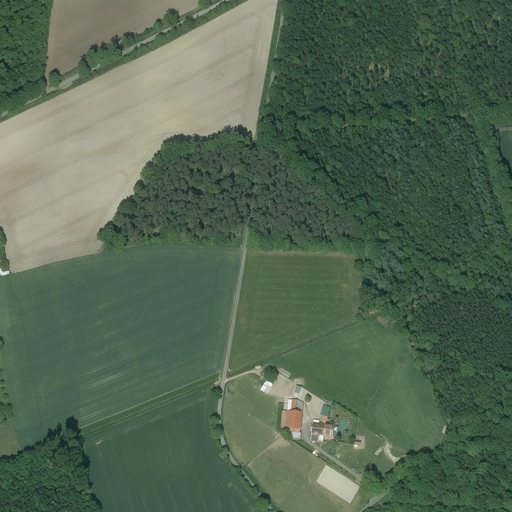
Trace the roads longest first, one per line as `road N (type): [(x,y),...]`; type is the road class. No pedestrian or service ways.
road 1 (residential): [(286,0),(218,414),(229,457),(273,511)]
road 2 (residential): [(0,115),(228,0)]
road 3 (residential): [(361,511),(511,402)]
